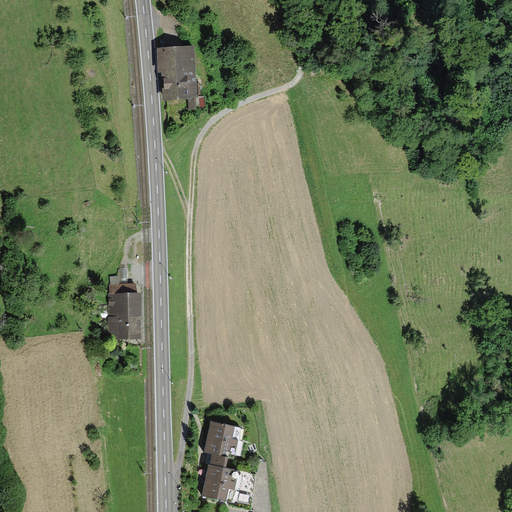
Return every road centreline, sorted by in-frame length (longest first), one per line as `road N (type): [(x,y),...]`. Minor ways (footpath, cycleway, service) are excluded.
road 1 (track): [(164,494),(190,383),(193,151),(215,115),(295,78),(301,65),(279,0)]
road 2 (primary): [(140,0),(165,511)]
